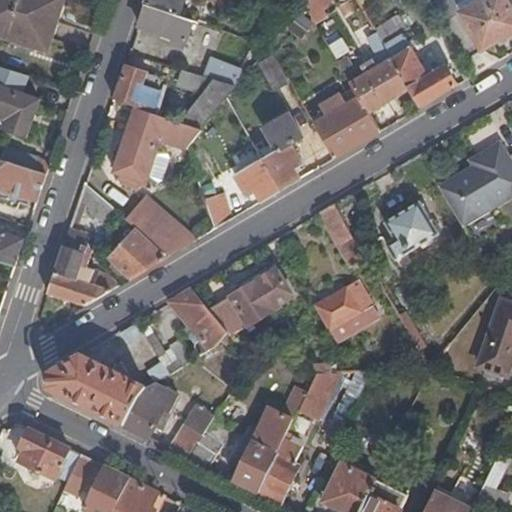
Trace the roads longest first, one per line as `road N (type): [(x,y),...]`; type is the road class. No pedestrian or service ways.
road 1 (tertiary): [(511,78),(6,376)]
road 2 (residential): [(6,376),(131,0)]
road 3 (residential): [(266,511),(6,376)]
